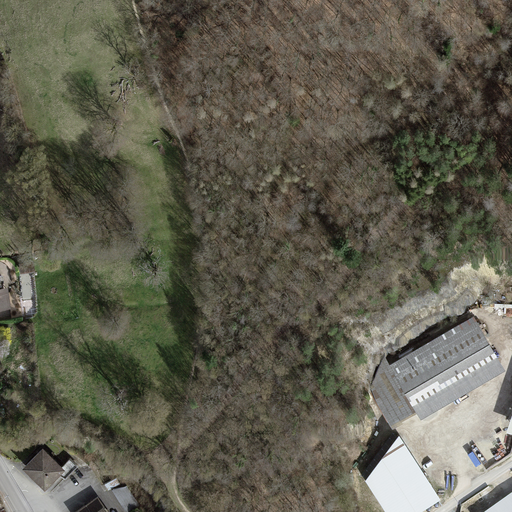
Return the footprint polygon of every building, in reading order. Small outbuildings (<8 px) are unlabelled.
[(471,319),(388,366),(415,414),(498,368),(471,319)] [(418,511),(444,495),(401,431),(367,479),(389,511),(418,511)] [(38,453),(22,470),(45,491),(61,474),(38,453)] [(99,511),(101,511),(95,502),(77,511),(99,511)] [(511,511),(511,503),(499,511),(511,511)]
